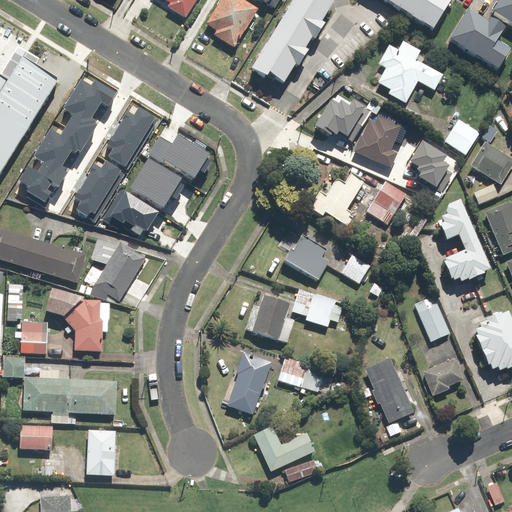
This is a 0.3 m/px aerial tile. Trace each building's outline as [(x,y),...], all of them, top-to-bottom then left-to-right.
[(161,0),(170,5),(167,9),(184,20),(196,0),(161,0)] [(234,50),(257,11),(262,2),(258,0),(222,0),(207,26),(216,32),(213,37),(234,50)] [(322,24),(335,3),(330,0),(295,0),(252,71),(266,80),(269,76),(285,85),(295,68),(299,70),(309,53),(306,51),(313,39),(317,42),(326,26),(322,24)] [(384,0),(434,31),(453,2),(450,0),(384,0)] [(511,27),(511,0),(500,0),(491,14),(511,27)] [(468,12),(449,42),(498,73),(511,52),(496,42),(504,30),(489,20),(486,24),(468,12)] [(399,50),(389,45),(372,78),(381,83),(379,86),(390,92),(388,97),(405,106),(417,82),(435,91),(443,76),(423,65),(425,60),(418,56),(421,52),(403,42),(399,50)] [(0,92),(0,176),(59,82),(22,58),(7,81),(0,92)] [(31,186),(26,196),(45,207),(69,168),(64,165),(73,150),(79,154),(98,123),(90,118),(101,101),(108,106),(116,94),(96,81),(91,88),(82,82),(66,108),(75,114),(61,137),(50,130),(34,156),(44,162),(38,172),(28,166),(20,179),(31,186)] [(331,97),(314,126),(333,137),(336,132),(346,137),(363,107),(354,102),(351,108),(331,97)] [(116,148),(111,156),(127,166),(156,119),(138,108),(134,114),(128,111),(108,143),(116,148)] [(392,149),(395,151),(400,153),(407,136),(399,133),(401,126),(378,116),(375,122),(369,119),(354,154),(390,169),(396,155),(390,153),(392,149)] [(478,134),(458,122),(445,143),(466,155),(478,134)] [(159,134),(147,155),(193,181),(208,156),(177,138),(174,143),(159,134)] [(420,141),(408,162),(418,167),(416,170),(419,172),(417,177),(436,188),(449,167),(442,163),(446,157),(420,141)] [(511,160),(483,144),(470,168),(501,185),(511,166),(511,160)] [(149,160),(130,188),(162,209),(181,181),(149,160)] [(82,201),(77,208),(94,219),(124,173),(106,161),(101,169),(95,165),(74,196),(82,201)] [(336,184),(328,179),(314,200),(316,202),(310,211),(321,219),(325,213),(345,227),(353,216),(346,211),(365,184),(352,174),(345,185),(338,180),(336,184)] [(401,217),(413,198),(385,182),(366,214),(387,226),(394,213),(401,217)] [(498,198),(493,185),(474,194),(479,207),(498,198)] [(120,190),(102,218),(120,229),(122,226),(130,231),(134,224),(147,232),(159,214),(120,190)] [(511,204),(510,201),(484,212),(504,257),(511,253),(511,204)] [(489,271),(460,202),(444,209),(448,217),(440,220),(443,225),(440,226),(446,242),(459,237),(465,252),(443,261),(452,284),(460,281),(462,285),(484,275),(483,273),(489,271)] [(177,235),(164,228),(161,233),(156,241),(169,249),(177,235)] [(0,262),(75,284),(83,256),(0,232),(0,262)] [(292,249),(284,263),(318,281),(329,261),(323,258),(328,249),(301,235),(293,250),(292,249)] [(122,245),(94,287),(119,303),(146,261),(122,245)] [(349,254),(339,271),(359,284),(370,267),(349,254)] [(300,291),(292,313),(340,330),(348,309),(300,291)] [(100,304),(91,305),(65,295),(63,294),(63,295),(56,292),(49,311),(74,331),(74,353),(101,352),(100,304)] [(275,344),(289,304),(263,295),(250,335),(275,344)] [(435,296),(414,304),(429,344),(450,336),(435,296)] [(511,367),(511,335),(500,308),(468,322),(492,376),(511,367)] [(16,311),(4,310),(3,325),(14,326),(16,311)] [(122,316),(109,316),(109,334),(108,338),(122,339),(122,316)] [(20,322),(19,352),(48,353),(48,323),(20,322)] [(247,354),(225,408),(252,419),(273,364),(247,354)] [(22,383),(22,359),(4,359),(4,383),(22,383)] [(286,359),(278,382),(314,395),(322,371),(286,359)] [(393,361),(365,373),(389,430),(417,418),(393,361)] [(424,373),(430,392),(467,381),(461,361),(424,373)] [(25,379),(23,412),(117,419),(120,386),(25,379)] [(304,437),(281,447),(271,426),(252,435),(271,475),(312,456),(304,437)] [(22,429),(22,448),(52,447),(51,428),(22,429)] [(115,432),(87,431),(87,475),(115,475),(115,432)] [(313,464),(287,473),(291,485),(318,475),(313,464)] [(37,466),(37,477),(52,478),(53,467),(37,466)] [(496,482),(486,486),(495,506),(505,502),(496,482)] [(40,499),(40,511),(68,511),(68,497),(40,499)]
